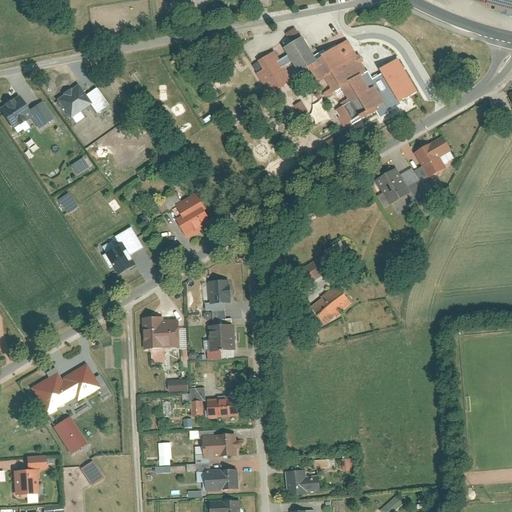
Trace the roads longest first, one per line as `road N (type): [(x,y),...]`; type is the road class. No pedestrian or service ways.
road 1 (unclassified): [(0,73),(369,0)]
road 2 (residential): [(245,230),(470,98),(511,45)]
road 3 (residential): [(0,376),(245,230)]
road 4 (residential): [(265,511),(245,230)]
road 5 (unknown): [(401,309),(405,279),(496,112),(489,83)]
